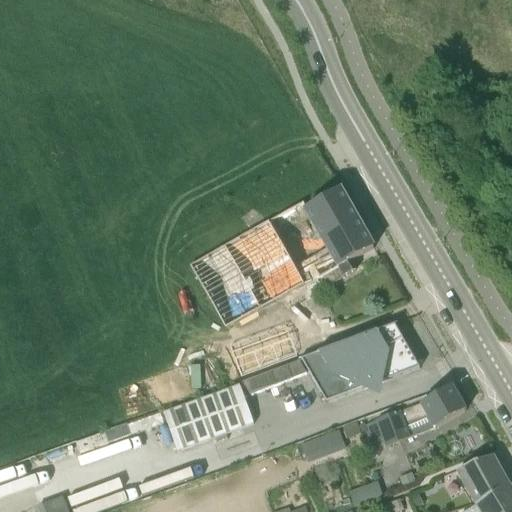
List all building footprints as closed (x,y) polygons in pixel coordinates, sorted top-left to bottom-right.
[(190,266),(226,330),(300,289),(323,279),(328,288),(338,282),(356,272),(350,263),(374,250),(341,191),(306,210),(303,204),(270,223),(270,222),(190,266)] [(327,404),(421,369),(395,326),(302,360),(327,404)] [(178,454),(235,432),(254,426),(244,399),(277,387),(307,375),(300,362),(240,385),(240,387),(164,414),(178,454)] [(406,426),(427,417),(435,430),(466,412),(452,388),(421,406),(366,427),(374,445),(384,442),(386,449),(412,439),(406,426)] [(361,435),(358,427),(344,433),(347,440),(361,435)] [(340,432),(302,447),(309,465),(347,450),(340,432)] [(457,472),(476,507),(478,505),(478,506),(510,488),(493,459),(457,472)] [(416,484),(412,473),(399,479),(403,489),(416,484)] [(384,499),(378,483),(349,493),(355,509),(384,499)] [(511,511),(511,491),(510,488),(478,506),(478,505),(476,507),(467,511),(511,511)] [(415,509),(423,506),(418,494),(410,498),(415,509)] [(42,507),(43,511),(72,511),(69,500),(42,507)] [(399,511),(404,510),(400,500),(385,506),(387,511),(399,511)]
